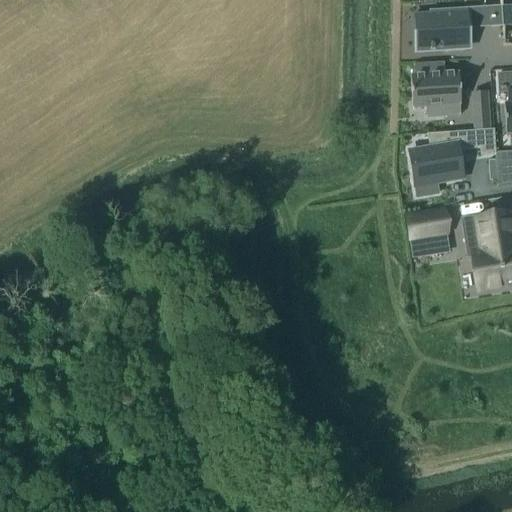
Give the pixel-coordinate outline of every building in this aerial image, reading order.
[(509,7),(500,8),(501,19),(501,27),(511,27),(509,7)] [(501,19),(500,8),(479,9),(480,20),(501,19)] [(429,26),(413,27),(415,53),(444,51),(444,47),(467,45),(465,10),(428,12),(429,26)] [(413,77),(409,78),(411,109),(424,109),(425,119),(444,118),(443,107),(460,106),(457,74),(441,76),(440,68),(443,67),(443,65),(412,67),(413,77)] [(511,75),(497,76),(498,94),(506,93),(507,105),(503,106),(505,135),(509,135),(509,140),(511,139),(511,75)] [(123,81),(108,113),(127,122),(142,90),(123,81)] [(488,131),(486,95),(471,96),(472,106),(473,132),(488,131)] [(428,150),(408,154),(412,180),(413,186),(414,188),(415,188),(434,185),(461,180),(456,154),(478,150),(479,158),(494,156),(492,131),(426,136),(428,150)] [(510,155),(494,156),(494,161),(495,172),(511,170),(511,166),(510,155)] [(489,182),(496,182),(495,172),(494,161),(487,162),(489,182)] [(404,215),(408,242),(446,236),(442,209),(404,215)] [(506,214),(461,222),(461,223),(476,221),(482,255),(470,257),(471,259),(476,292),(511,286),(511,250),(506,214)]
